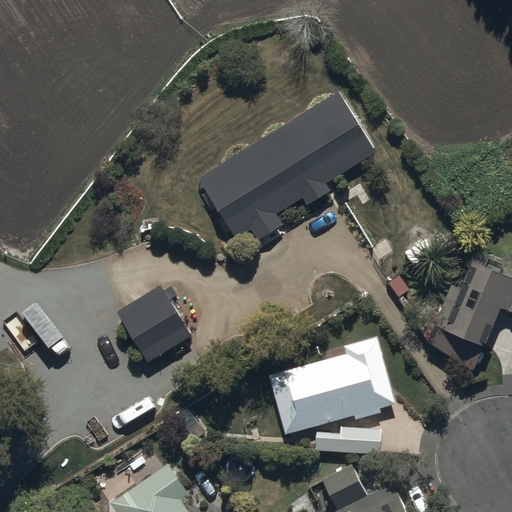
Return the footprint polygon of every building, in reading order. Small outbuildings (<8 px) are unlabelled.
[(342,86),(201,176),(238,234),(251,226),(259,239),(286,221),(279,210),(302,196),(307,203),(332,187),(328,180),(380,147),(342,86)] [(471,360),(480,339),(487,342),(503,304),(511,308),(511,261),(470,243),(436,321),(442,324),(434,343),(471,360)] [(164,283),(120,309),(150,358),(195,331),(164,283)] [(347,350),(272,370),(288,431),(356,412),(357,416),(383,409),(381,405),(396,401),(378,333),(345,342),(347,350)] [(0,405),(12,397),(0,378),(0,405)] [(341,428),(318,428),(318,450),(382,451),(383,425),(341,424),(341,428)] [(192,490),(169,459),(114,500),(122,511),(195,511),(184,496),(192,490)] [(410,511),(393,479),(370,491),(353,461),(326,476),(342,505),(328,511),(410,511)]
